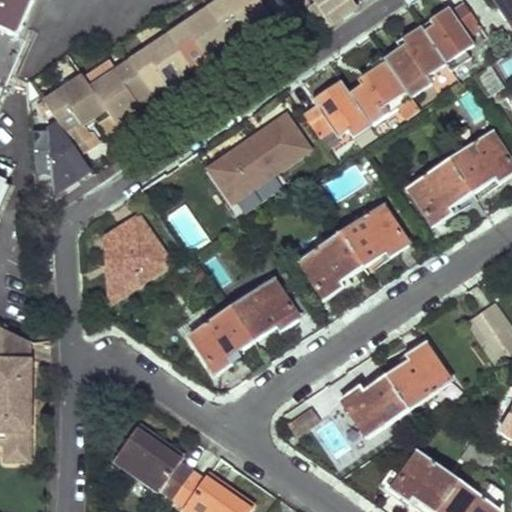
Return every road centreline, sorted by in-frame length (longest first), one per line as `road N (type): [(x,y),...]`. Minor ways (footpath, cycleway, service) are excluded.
road 1 (residential): [(385,0),(79,210),(66,236),(72,368)]
road 2 (residential): [(238,424),(511,232)]
road 3 (residential): [(72,368),(104,362),(131,370),(200,414),(238,424)]
road 4 (residential): [(69,511),(72,368)]
road 5 (residential): [(238,424),(262,456),(340,511)]
